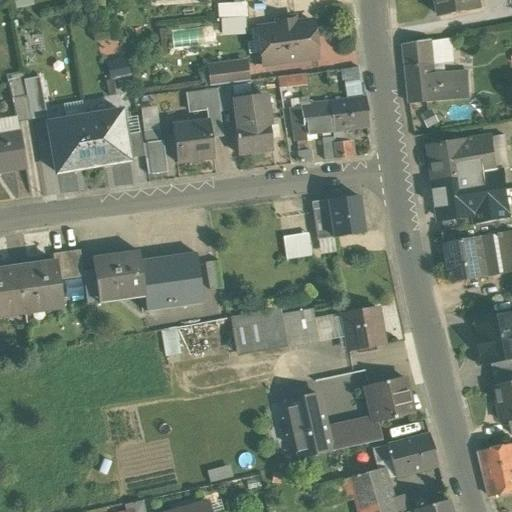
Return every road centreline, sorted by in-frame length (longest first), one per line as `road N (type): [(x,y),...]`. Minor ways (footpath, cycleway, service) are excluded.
road 1 (residential): [(395,173),(0,225)]
road 2 (tertiary): [(473,511),(427,345),(395,173)]
road 3 (tertiary): [(395,173),(371,0)]
